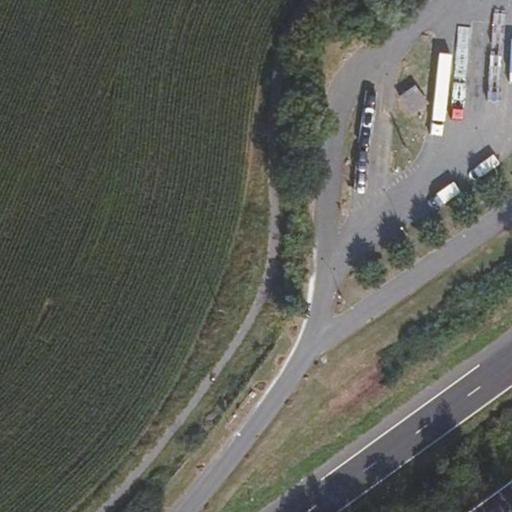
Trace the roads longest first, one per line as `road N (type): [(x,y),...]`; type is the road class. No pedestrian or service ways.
road 1 (trunk): [(511,364),(308,511)]
road 2 (trunk): [(305,349),(177,511)]
